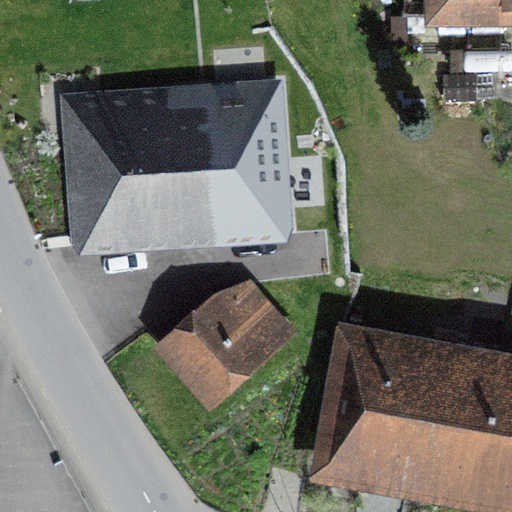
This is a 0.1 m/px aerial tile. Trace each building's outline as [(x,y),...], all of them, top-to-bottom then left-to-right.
[(511,0),(404,0),(404,13),(511,13),(511,0)] [(280,158),(276,78),(207,81),(208,103),(88,108),(94,229),(249,222),(283,220),(280,158)] [(251,263),(338,258),(333,156),(280,158),(283,220),(249,222),(251,263)] [(210,402),(292,329),(252,285),(170,357),(210,402)] [(327,464),(511,493),(511,351),(434,339),(431,356),(347,342),(327,464)]
